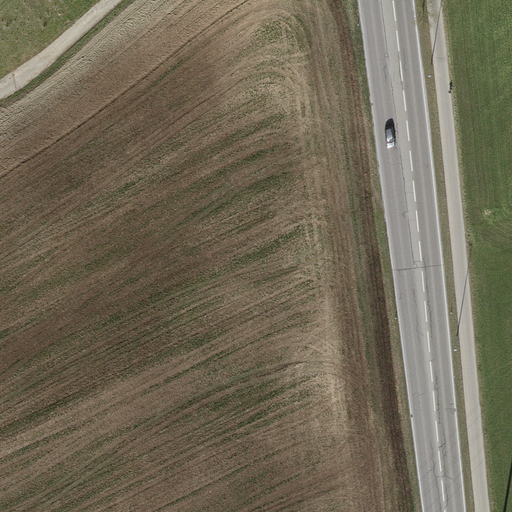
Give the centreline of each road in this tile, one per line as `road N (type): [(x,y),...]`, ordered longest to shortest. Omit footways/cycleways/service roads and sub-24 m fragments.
road 1 (primary): [(386,0),(446,511)]
road 2 (track): [(112,0),(0,93)]
